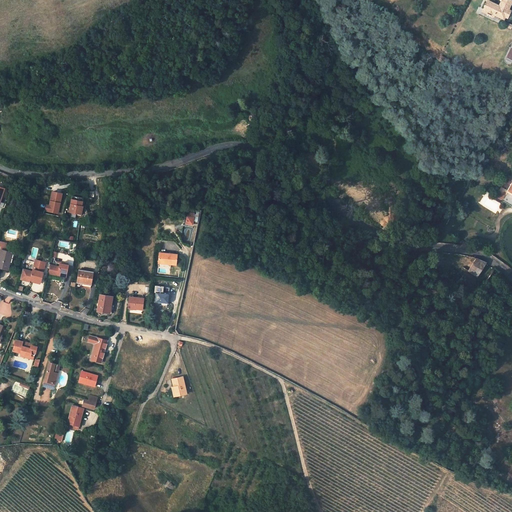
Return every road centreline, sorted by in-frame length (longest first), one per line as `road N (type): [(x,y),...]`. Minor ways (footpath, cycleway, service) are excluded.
road 1 (tertiary): [(0,167),(108,174),(247,144),(391,236),(422,248),(470,249),(511,275)]
road 2 (track): [(177,337),(282,380),(321,511)]
road 3 (residential): [(0,288),(177,337)]
